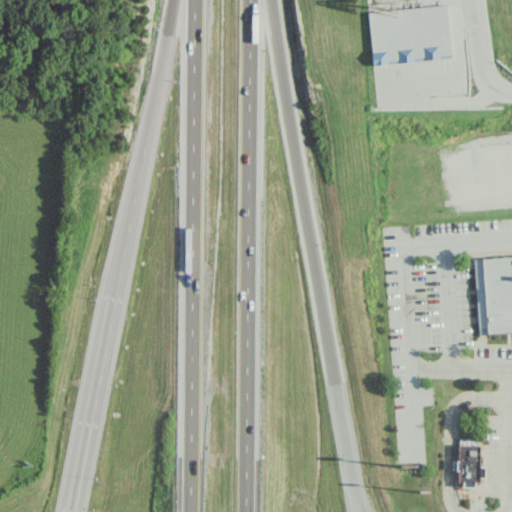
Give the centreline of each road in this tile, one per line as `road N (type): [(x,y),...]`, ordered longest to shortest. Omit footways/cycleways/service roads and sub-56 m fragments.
road 1 (motorway): [(172,0),(74,511)]
road 2 (motorway): [(356,511),(270,0)]
road 3 (motorway): [(194,0),(188,511)]
road 4 (motorway): [(244,511),(249,0)]
